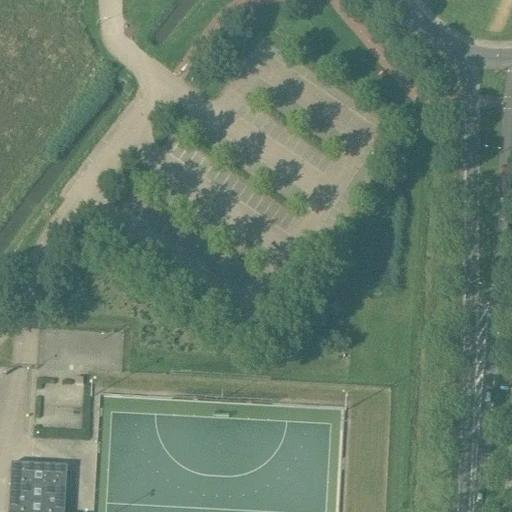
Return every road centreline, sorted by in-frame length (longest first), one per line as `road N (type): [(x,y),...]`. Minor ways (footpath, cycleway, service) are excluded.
road 1 (unclassified): [(110,0),(110,34),(122,53),(169,87),(36,262),(24,366)]
road 2 (secondary): [(462,53),(473,130),(475,432)]
road 3 (secondary): [(475,432),(511,103)]
